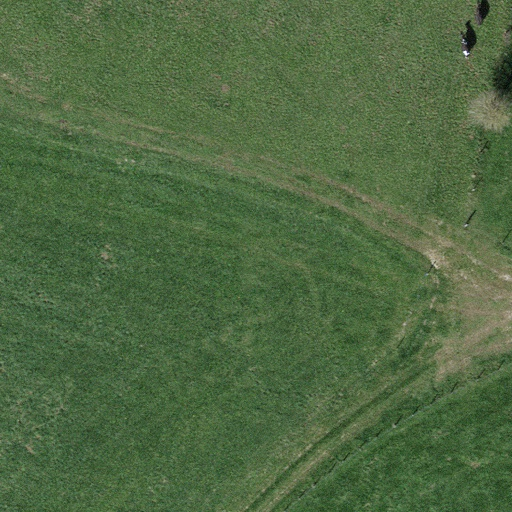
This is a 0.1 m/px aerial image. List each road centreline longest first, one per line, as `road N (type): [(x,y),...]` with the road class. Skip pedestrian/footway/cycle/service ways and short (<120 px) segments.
road 1 (track): [(0,114),(285,183),(387,221),(498,305),(510,332)]
road 2 (track): [(510,332),(312,464),(267,511)]
